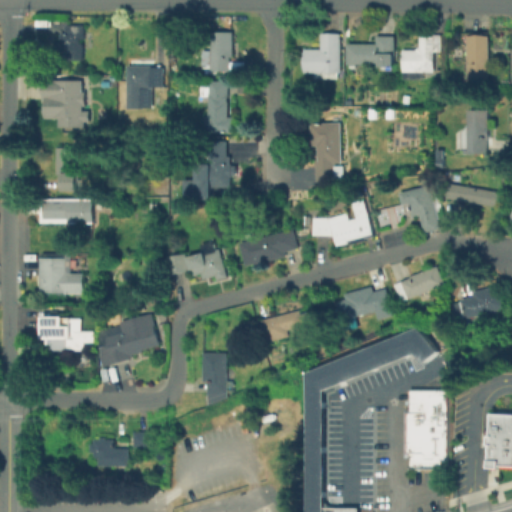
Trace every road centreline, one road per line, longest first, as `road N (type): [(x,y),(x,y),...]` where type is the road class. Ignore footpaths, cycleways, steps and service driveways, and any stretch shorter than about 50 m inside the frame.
road 1 (residential): [(507,247),(442,240),(187,307),(177,319),(173,384),(153,400),(7,400)]
road 2 (residential): [(7,0),(7,400)]
road 3 (residential): [(271,0),(272,171)]
